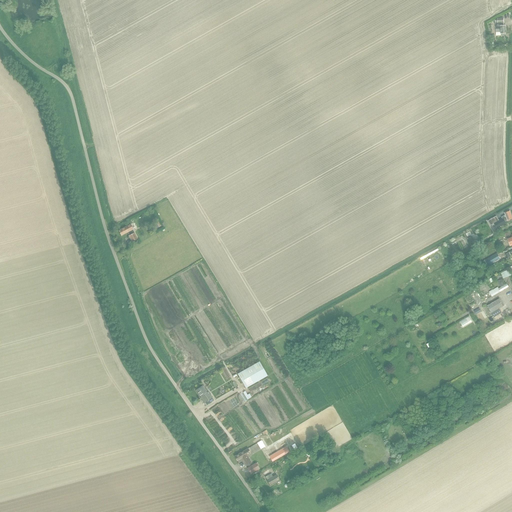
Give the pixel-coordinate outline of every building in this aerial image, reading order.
[(503,18),(495,18),(495,29),(495,32),(500,32),(500,34),(506,33),(505,25),(503,26),(503,18)] [(496,216),(488,221),(490,225),(494,223),(497,228),(501,226),(505,224),(504,222),(507,220),(507,221),(511,218),(511,217),(510,211),(504,213),(505,215),(501,217),(502,218),(499,220),(496,216)] [(130,225),(118,231),(121,236),(127,232),(129,235),(129,236),(132,241),(137,239),(132,229),(133,229),(130,225)] [(500,259),(497,254),(485,261),(488,266),(500,259)] [(509,270),(501,273),(503,278),(511,275),(509,270)] [(486,306),(491,313),(493,317),(501,313),(498,308),(502,306),(498,299),(486,306)] [(237,374),(245,388),(267,376),(259,361),(237,374)] [(203,385),(196,390),(206,405),(213,400),(212,397),(208,391),(207,392),(205,389),(206,389),(203,385)] [(249,391),(246,393),(244,389),(239,391),(243,399),(251,395),(249,391)] [(261,440),(257,443),(261,449),(265,446),(261,440)] [(237,461),(241,458),(246,466),(251,463),(247,455),(250,453),(248,448),(234,456),(237,461)] [(287,448),(270,458),(272,461),(289,452),(287,448)] [(247,468),(250,474),(259,469),(256,463),(247,468)] [(270,474),(264,477),(269,485),(279,480),(276,475),(273,477),(270,474)]
